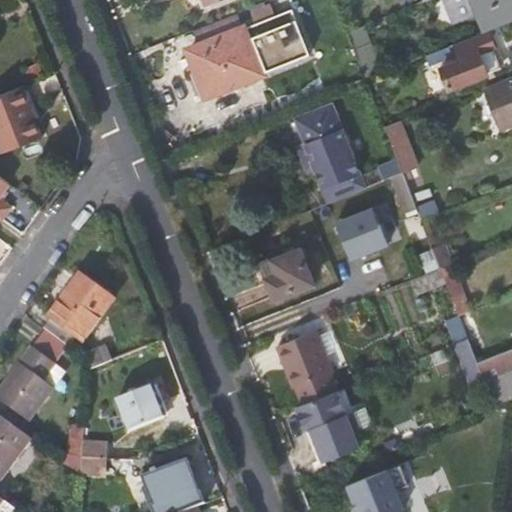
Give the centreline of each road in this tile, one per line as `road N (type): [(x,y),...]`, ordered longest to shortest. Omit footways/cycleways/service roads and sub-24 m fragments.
road 1 (residential): [(128,148),(271,511)]
road 2 (residential): [(128,148),(0,307)]
road 3 (residential): [(69,0),(128,148)]
